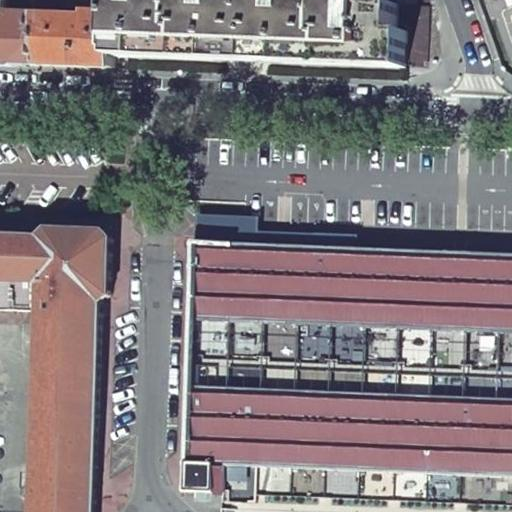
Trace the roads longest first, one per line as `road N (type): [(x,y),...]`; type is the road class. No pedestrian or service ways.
road 1 (residential): [(0,94),(494,114)]
road 2 (residential): [(455,0),(494,114)]
